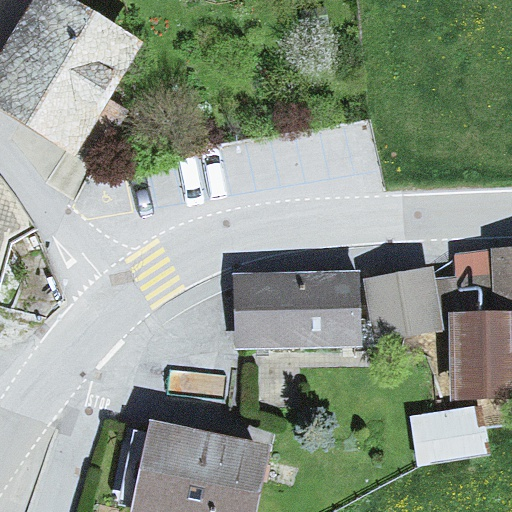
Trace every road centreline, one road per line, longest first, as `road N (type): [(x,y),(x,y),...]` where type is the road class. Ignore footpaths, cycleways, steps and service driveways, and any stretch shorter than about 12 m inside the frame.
road 1 (tertiary): [(511,219),(201,237),(88,294),(52,354)]
road 2 (residential): [(52,354),(88,423),(65,511)]
